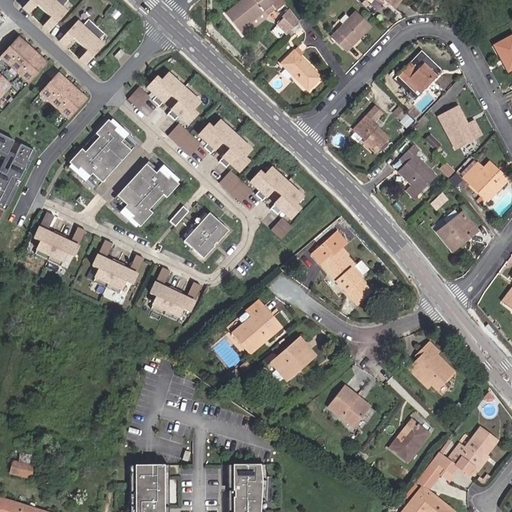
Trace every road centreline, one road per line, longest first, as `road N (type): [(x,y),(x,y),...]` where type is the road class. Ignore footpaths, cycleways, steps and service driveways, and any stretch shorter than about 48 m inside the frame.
road 1 (residential): [(157,134),(250,218),(247,250),(211,280),(82,220)]
road 2 (residential): [(347,91),(397,39),(433,28),(460,43),(511,139)]
road 3 (tertiary): [(303,144),(446,304)]
road 4 (tertiary): [(166,21),(303,144)]
road 5 (residential): [(110,92),(2,0)]
road 6 (residential): [(110,92),(52,156),(30,195)]
